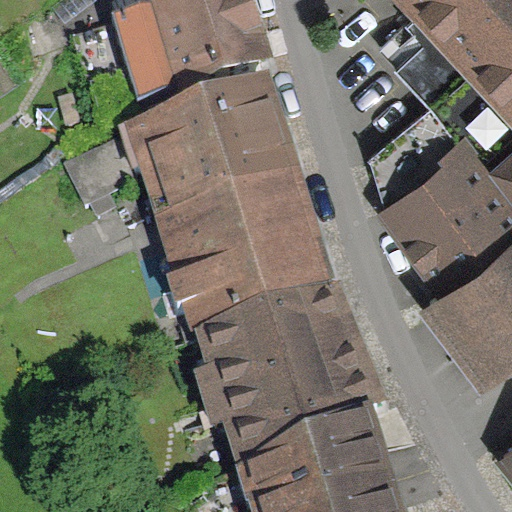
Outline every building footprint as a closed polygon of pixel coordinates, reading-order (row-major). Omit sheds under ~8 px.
[(248,0),(151,0),(144,2),(175,101),(270,71),(248,0)] [(511,0),(400,0),(411,13),(372,47),(425,105),(479,163),(511,132),(511,0)] [(402,511),(381,439),(395,435),(350,290),(327,297),(267,91),(127,131),(188,340),(233,485),(245,481),(254,511),(402,511)] [(382,206),(371,214),(430,290),(511,223),(511,201),(479,163),(425,105),(366,155),(382,206)] [(511,149),(490,170),(511,194),(511,149)] [(413,304),(485,386),(511,363),(511,223),(430,290),(413,304)] [(511,480),(511,448),(496,461),(511,480)]
